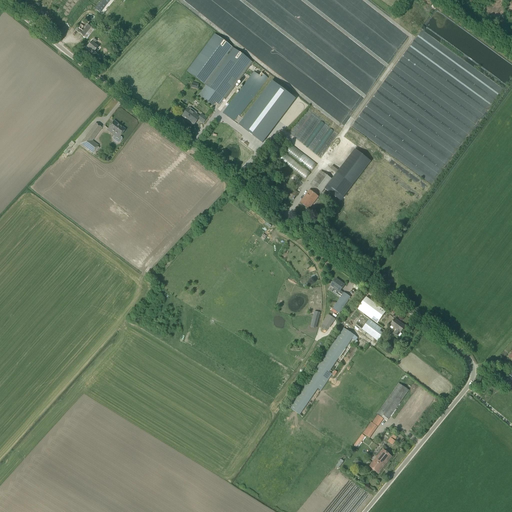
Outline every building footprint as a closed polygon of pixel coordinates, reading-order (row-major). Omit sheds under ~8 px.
[(101,0),(94,9),(100,13),(110,0),(101,0)] [(87,39),(94,30),(84,23),(87,20),(84,18),(75,30),(87,39)] [(225,100),(252,62),(214,34),(186,71),(205,86),(198,95),(213,106),(215,103),(218,105),(223,98),(225,100)] [(87,47),(94,52),(98,47),(94,44),(96,41),(94,39),(91,42),(87,47)] [(226,109),(223,113),(233,121),(236,117),(237,116),(238,115),(239,116),(267,78),(266,77),(263,74),(261,73),(258,76),(254,72),(226,109)] [(272,81),(239,125),(263,143),(296,99),(272,81)] [(203,123),(206,119),(201,115),(199,117),(196,114),(197,113),(189,107),(188,109),(188,108),(186,111),(185,110),(183,113),(184,114),(182,116),(182,117),(183,116),(187,119),(186,120),(194,125),(198,120),(203,123)] [(120,136),(125,130),(119,125),(118,126),(113,122),(108,129),(115,134),(113,138),(113,140),(118,143),(119,143),(122,139),(122,138),(120,136)] [(96,123),(80,144),(93,153),(98,146),(92,141),(102,128),(96,123)] [(371,161),(355,149),(325,189),(341,201),(371,161)] [(153,188),(134,170),(110,196),(129,214),(153,188)] [(311,185),(321,193),(331,180),(321,172),(311,185)] [(277,188),(292,201),(298,193),(283,181),(277,188)] [(301,204),(307,209),(312,203),(313,204),(318,197),(309,191),(304,197),(305,198),(301,204)] [(344,285),(336,279),(331,286),(339,292),(344,285)] [(339,314),(350,297),(344,293),(332,309),(339,314)] [(363,302),(358,309),(377,323),(383,316),(386,312),(366,298),(363,302)] [(369,319),(362,329),(378,341),(383,334),(380,331),(381,329),(369,319)] [(395,319),(390,325),(396,330),(393,334),(397,337),(400,333),(405,327),(395,319)] [(289,408),(303,417),(357,338),(344,328),(289,408)] [(399,383),(377,414),(378,415),(384,419),(387,421),(409,391),(399,383)] [(357,448),(365,437),(362,434),(353,446),(357,448)] [(395,441),(394,441),(397,437),(394,435),(388,442),(392,445),(395,441)] [(376,458),(369,467),(378,474),(385,465),(392,457),(383,450),(376,458)] [(339,469),(344,461),(341,459),(336,467),(339,469)]
